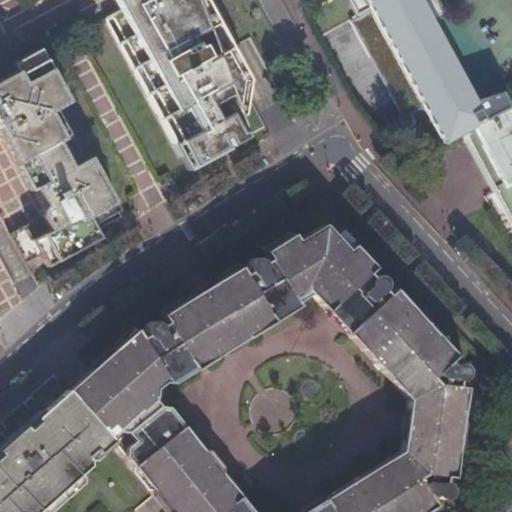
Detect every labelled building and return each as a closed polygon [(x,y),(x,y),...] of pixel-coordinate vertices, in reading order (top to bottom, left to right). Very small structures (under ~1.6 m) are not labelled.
[(157,99),(194,166),(227,148),(222,139),(226,136),(231,146),(247,137),(236,108),(235,105),(228,58),(197,0),(116,0),(121,10),(120,11),(111,15),(157,99)] [(197,0),(228,58),(235,105),(241,102),(235,55),(204,0),(197,0)] [(374,9),(368,0),(350,0),(359,17),(374,9)] [(368,0),(374,9),(359,17),(353,21),(404,114),(425,103),(446,142),(461,134),(467,145),(469,144),(511,223),(511,112),(501,93),(476,102),(433,23),(445,16),(439,0),(368,0)] [(104,19),(186,170),(194,166),(157,99),(111,15),(104,19)] [(0,135),(32,193),(37,191),(46,208),(44,209),(41,213),(40,216),(39,220),(8,236),(24,266),(38,258),(45,268),(99,240),(91,225),(118,209),(89,157),(82,160),(55,111),(69,103),(40,48),(11,64),(16,73),(0,81),(0,135)] [(239,268),(213,284),(246,339),(297,307),(295,303),(309,294),(406,399),(399,449),(346,481),(365,511),(418,511),(432,504),(427,498),(432,495),(437,497),(442,498),(444,497),(448,494),(449,490),(448,487),(446,483),(441,479),(443,476),(451,477),(463,387),(455,386),(456,381),(459,380),(461,380),(463,378),(465,375),(465,371),(464,367),(460,363),(457,362),(455,362),(450,364),(447,361),(453,356),(392,289),(386,294),(383,290),(384,285),(383,281),(382,280),(380,277),(377,275),(373,275),(370,276),(367,272),(372,267),(352,245),(346,250),(323,223),(296,241),(292,235),(263,252),(268,260),(263,263),(260,261),(257,260),(254,259),(249,261),(247,264),(246,267),(246,270),(247,273),(244,275),(239,268)] [(365,511),(346,481),(296,511),(254,511),(167,406),(161,405),(156,398),(156,392),(165,385),(172,385),(246,339),(213,284),(162,316),(166,324),(162,327),(160,324),(157,323),(153,322),(149,324),(146,326),(145,329),(145,332),(146,336),(141,340),(135,330),(67,390),(109,437),(111,439),(118,433),(129,434),(136,443),(128,449),(126,456),(172,507),(175,511),(365,511)] [(109,437),(67,390),(66,391),(34,419),(34,425),(0,454),(0,511),(36,511),(87,468),(87,462),(84,458),(109,437)] [(168,511),(172,507),(126,456),(125,459),(168,511)]
